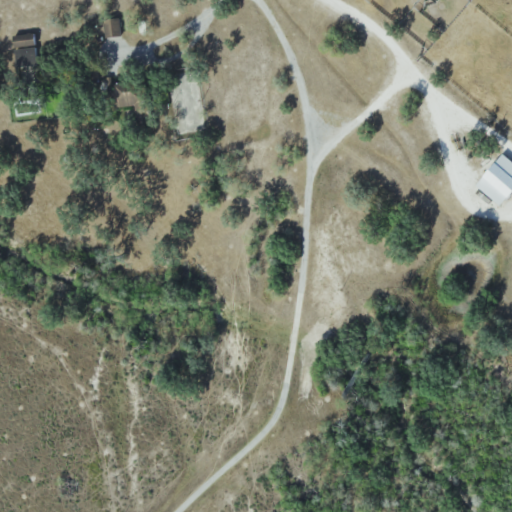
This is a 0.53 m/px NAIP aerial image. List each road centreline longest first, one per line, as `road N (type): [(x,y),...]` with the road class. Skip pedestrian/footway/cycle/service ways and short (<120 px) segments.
road 1 (track): [(181,511),(279,412),(291,365),(313,175),(303,90),(286,38),(260,0)]
road 2 (track): [(329,0),(390,40),(401,73),(393,90),(311,162)]
